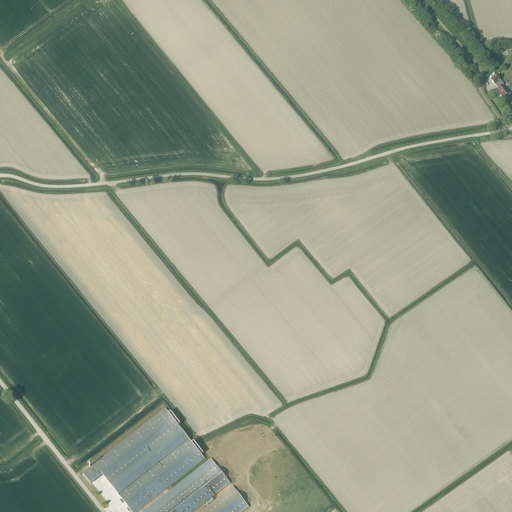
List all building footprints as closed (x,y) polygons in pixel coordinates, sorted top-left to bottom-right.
[(500,80),(501,80),(496,74),(490,79),(495,85),(498,88),(496,90),(501,96),(502,96),(504,97),(509,93),(502,85),(504,84),(500,80)] [(118,494),(188,439),(185,434),(178,425),(180,424),(170,411),(168,413),(165,409),(83,474),(89,481),(91,483),(102,474),(106,479),(114,489),(118,494)] [(188,439),(118,494),(126,504),(132,511),(136,511),(202,460),(204,459),(201,455),(203,453),(193,441),(191,442),(188,439)] [(193,511),(230,483),(211,459),(142,511),(193,511)] [(241,497),(232,486),(200,511),(242,511),(249,507),(241,497)] [(248,501),(240,490),(238,492),(246,502),(248,501)]
